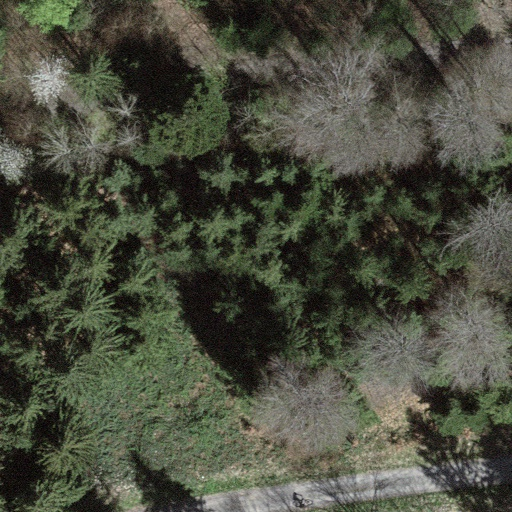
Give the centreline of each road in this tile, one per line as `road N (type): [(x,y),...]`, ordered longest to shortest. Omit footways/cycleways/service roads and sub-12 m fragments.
road 1 (track): [(511,46),(273,70),(0,114)]
road 2 (track): [(249,511),(511,477)]
